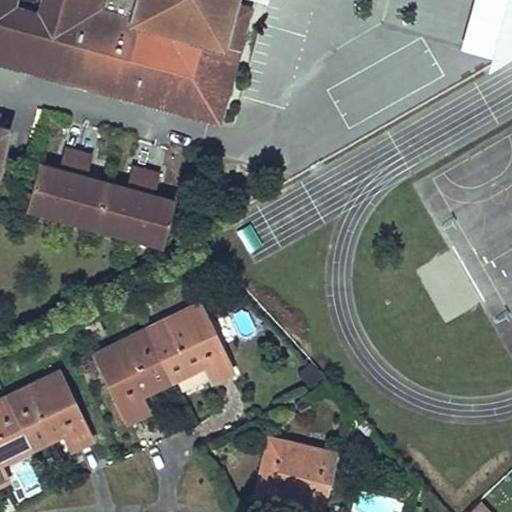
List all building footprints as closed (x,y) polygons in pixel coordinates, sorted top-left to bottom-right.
[(232,3),(232,0),(0,0),(0,59),(2,53),(25,59),(23,66),(217,119),(247,8),(232,3)] [(511,3),(498,60),(511,51),(511,3)] [(2,53),(0,59),(0,60),(23,66),(25,59),(2,53)] [(162,243),(174,200),(153,194),(160,172),(132,164),(125,187),(86,176),(92,153),(65,145),(58,168),(38,162),(26,205),(33,207),(34,203),(55,209),(54,212),(67,216),(68,213),(88,218),(87,222),(100,225),(101,222),(122,228),(121,231),(134,235),(135,231),(156,237),(155,241),(162,243)] [(221,347),(199,302),(146,328),(171,379),(175,377),(180,386),(208,372),(212,381),(232,372),(220,347),(221,347)] [(147,412),(139,395),(171,379),(146,328),(94,353),(115,398),(115,397),(127,422),(147,412)] [(63,431),(71,449),(91,439),(79,415),(80,415),(58,370),(5,396),(30,447),(63,431)] [(0,483),(6,480),(0,467),(0,461),(30,447),(5,396),(0,398),(0,483)] [(283,455),(287,440),(268,436),(264,450),(283,455)] [(323,511),(337,452),(287,440),(283,455),(264,450),(254,492),(274,497),(295,502),(306,504),(306,507),(323,511)] [(272,506),(293,511),(295,502),(274,497),(272,506)] [(491,511),(480,500),(466,511),(491,511)]
